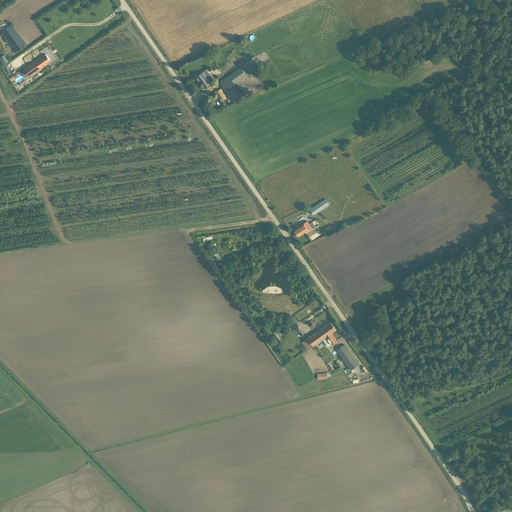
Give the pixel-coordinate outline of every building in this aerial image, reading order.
[(0,0),(0,8),(11,0),(0,0)] [(2,32),(16,52),(26,45),(12,25),(2,32)] [(5,53),(0,55),(0,57),(4,66),(9,63),(5,53)] [(29,76),(42,67),(46,64),(46,63),(50,59),(46,54),(41,57),(41,56),(23,67),(29,76)] [(226,89),(228,88),(231,91),(235,88),(233,84),(246,75),(241,67),(235,60),(231,63),(236,70),(220,81),(226,89)] [(211,82),(203,71),(197,76),(201,82),(200,83),(203,87),(211,82)] [(223,100),(227,98),(221,88),(217,90),(223,100)] [(228,93),(225,95),(229,100),(238,95),(236,92),(229,96),(228,93)] [(310,209),(314,215),(329,205),(325,199),(310,209)] [(306,233),(310,230),(313,229),(307,220),(298,227),(294,229),(298,236),(305,231),(306,233)] [(307,233),(312,240),(322,233),(317,227),(307,233)] [(304,341),(302,342),(307,349),(307,350),(309,348),(312,346),(314,345),(320,341),(317,336),(325,330),(326,332),(328,331),(328,332),(329,331),(330,331),(331,333),(331,332),(336,329),(331,322),(327,324),(318,331),(306,339),(304,340),(304,341)] [(325,330),(317,336),(320,341),(326,336),(331,344),(333,343),(337,340),(332,334),(331,332),(331,333),(330,331),(329,331),(328,332),(328,331),(326,332),(325,330)] [(351,370),(355,367),(359,364),(344,344),(336,350),(351,370)]
